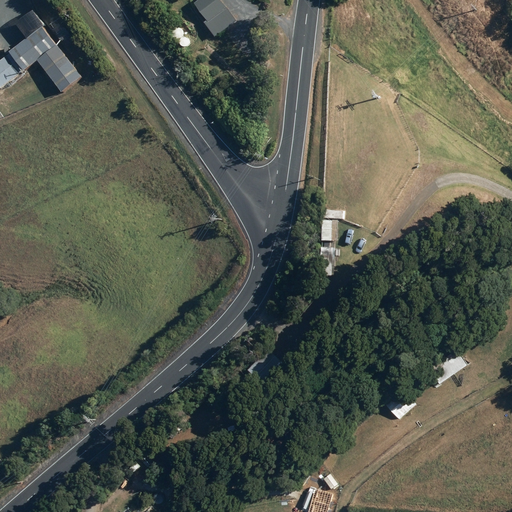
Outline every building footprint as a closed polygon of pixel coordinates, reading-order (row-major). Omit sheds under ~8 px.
[(224,0),(204,0),(199,4),(212,19),(209,22),(219,36),(240,21),(224,0)] [(0,81),(5,88),(29,68),(30,70),(43,59),(68,91),(87,76),(48,27),(51,25),(39,10),(22,23),(33,37),(0,63),(0,81)] [(181,23),(172,29),(186,48),(195,42),(181,23)] [(347,210),(327,209),(326,217),(347,219),(347,210)] [(337,220),(326,219),(325,240),(336,241),(337,220)] [(337,247),(326,247),(326,260),(337,260),(337,247)] [(430,365),(441,381),(468,363),(457,346),(430,365)] [(272,348),(253,370),(269,384),(288,363),(272,348)] [(405,388),(388,403),(401,417),(418,402),(405,388)] [(233,408),(221,411),(230,442),(242,438),(233,408)] [(144,459),(151,467),(156,462),(149,454),(144,459)] [(333,474),(327,479),(335,488),(341,484),(333,474)]
